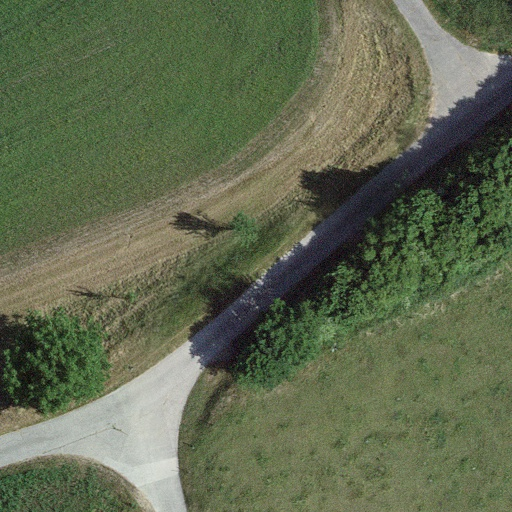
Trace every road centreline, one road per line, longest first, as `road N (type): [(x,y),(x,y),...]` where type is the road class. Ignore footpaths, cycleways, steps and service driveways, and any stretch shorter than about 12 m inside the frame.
road 1 (track): [(122,433),(229,318),(511,86)]
road 2 (track): [(0,450),(28,439),(122,433),(174,511)]
road 3 (track): [(408,0),(481,111)]
